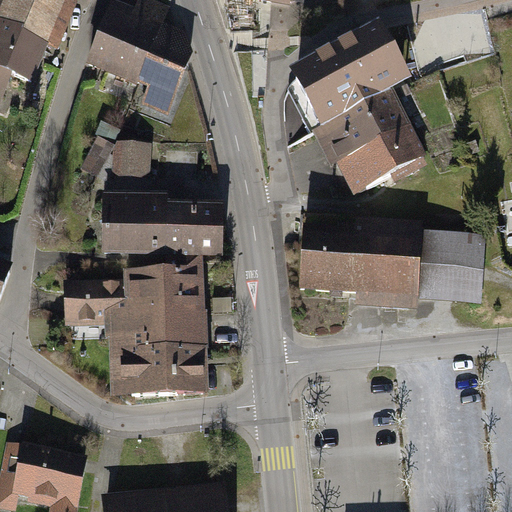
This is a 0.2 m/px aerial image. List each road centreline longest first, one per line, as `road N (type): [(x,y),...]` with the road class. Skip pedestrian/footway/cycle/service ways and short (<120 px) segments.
road 1 (residential): [(252,204),(285,193),(272,108),(289,72),(334,38),(393,16),(480,0)]
road 2 (residential): [(17,350),(23,258),(68,96),(107,0)]
road 3 (residential): [(17,350),(97,407),(142,418),(274,404)]
road 4 (residential): [(269,365),(511,341)]
road 5 (tertiary): [(195,0),(252,204)]
road 6 (tertiary): [(252,204),(269,365)]
